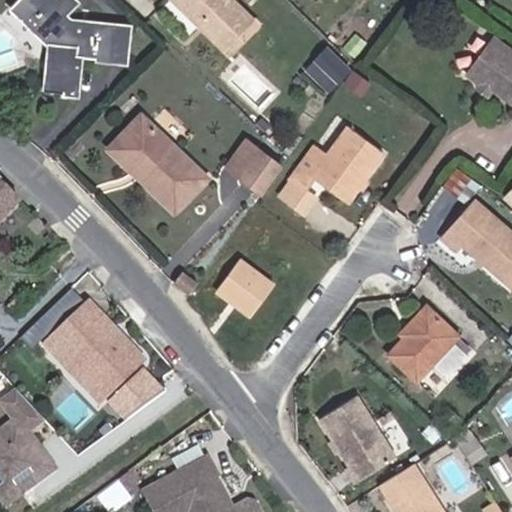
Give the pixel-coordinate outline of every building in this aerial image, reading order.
[(33,4),(23,14),(61,51),(63,53),(71,62),(70,81),(61,80),(60,96),(92,98),(95,61),(111,61),(111,68),(128,68),(129,28),(89,25),(83,19),(91,10),(80,0),(46,0),(38,9),(33,4)] [(37,0),(33,4),(38,9),(46,0),(37,0)] [(80,0),(91,10),(83,19),(86,22),(99,9),(89,0),(80,0)] [(189,0),(188,2),(216,30),(245,59),(272,31),(241,0),(189,0)] [(146,28),(129,28),(128,68),(145,68),(146,28)] [(511,52),(500,43),(475,79),(486,88),(491,87),(511,101),(511,52)] [(330,44),(306,67),(331,92),(355,68),(330,44)] [(63,53),(61,80),(70,81),(71,62),(63,53)] [(135,146),(158,126),(152,121),(121,151),(152,183),(158,176),(134,153),(135,146)] [(158,176),(152,183),(190,218),(220,190),(158,126),(135,146),(134,153),(158,176)] [(391,157),(358,133),(337,160),(326,152),(302,186),(316,196),(325,183),(358,204),(391,157)] [(249,187),(269,160),(258,150),(237,179),(249,187)] [(269,160),(249,187),(271,204),(294,174),(269,160)] [(3,176),(0,173),(0,233),(33,200),(31,199),(3,176)] [(511,224),(486,201),(454,237),(467,249),(474,243),(511,278),(511,224)] [(282,293),(247,267),(226,298),(261,321),(282,293)] [(196,308),(207,293),(192,280),(183,293),(184,293),(196,308)] [(158,361),(102,305),(66,339),(111,386),(122,375),(133,386),(158,361)] [(466,336),(435,308),(421,323),(425,327),(417,337),(400,356),(427,380),(439,366),(454,380),(474,357),(459,344),(466,336)] [(425,327),(421,323),(412,333),(417,337),(425,327)] [(133,386),(122,375),(111,386),(122,396),(133,386)] [(407,459),(386,427),(367,401),(333,422),(372,482),(407,459)] [(40,484),(66,466),(29,413),(3,432),(7,439),(8,463),(0,468),(0,482),(14,503),(32,490),(29,485),(37,479),(40,484)] [(7,439),(3,432),(0,434),(0,468),(8,463),(7,439)] [(240,508),(235,509),(228,497),(233,495),(225,478),(226,477),(217,458),(152,491),(162,511),(268,511),(266,506),(259,504),(242,511),(240,508)] [(29,485),(32,490),(40,484),(37,479),(29,485)] [(120,480),(101,495),(114,511),(133,495),(120,480)] [(403,503),(408,511),(455,511),(434,481),(403,503)] [(235,509),(240,508),(233,495),(228,497),(235,509)]
